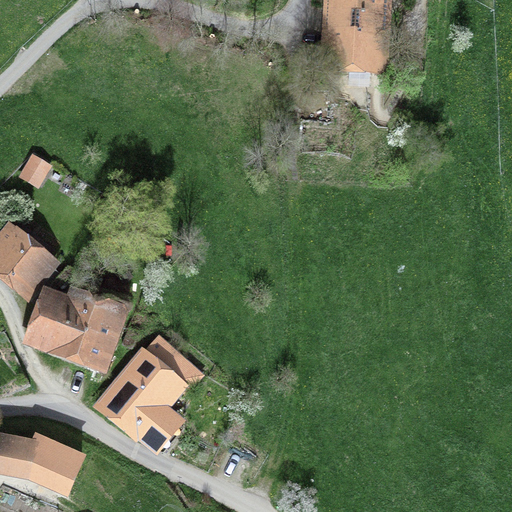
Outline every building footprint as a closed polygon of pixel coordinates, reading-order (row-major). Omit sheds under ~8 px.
[(372,77),(374,31),(383,31),(384,11),(374,11),(374,0),(331,0),(332,5),(336,5),(333,75),(372,77)] [(34,160),(23,178),(37,186),(48,168),(34,160)] [(0,228),(0,271),(23,291),(46,264),(1,227),(0,228)] [(48,300),(32,341),(98,367),(122,305),(80,288),(72,310),(48,300)] [(128,333),(122,347),(132,351),(138,337),(128,333)] [(163,406),(159,410),(156,407),(173,387),(138,357),(96,407),(132,437),(136,432),(154,448),(156,446),(163,452),(176,437),(169,431),(179,419),(163,406)] [(0,468),(27,474),(32,447),(0,440),(0,468)] [(32,447),(27,474),(68,492),(82,460),(36,440),(32,447)]
